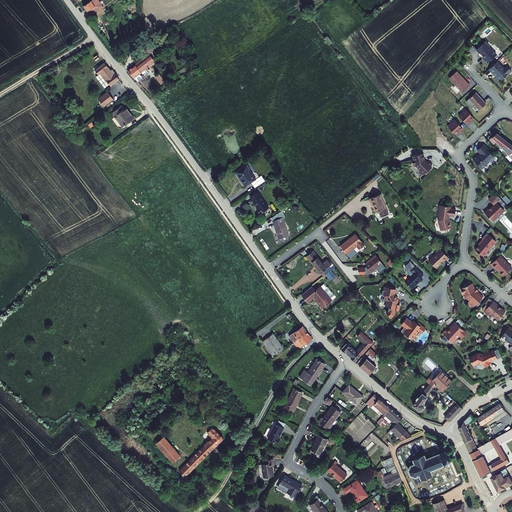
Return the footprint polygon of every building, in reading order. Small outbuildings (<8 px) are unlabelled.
[(102,4),(99,0),(93,0),(85,6),(87,9),(88,11),(89,11),(97,6),(97,7),(102,4)] [(104,6),(102,4),(97,7),(97,6),(89,11),(92,14),(104,6)] [(490,43),(486,39),(477,48),(481,51),(486,56),(485,57),(489,61),(497,54),(497,52),(489,43),(490,43)] [(149,49),(153,55),(159,51),(155,45),(149,49)] [(131,70),(136,77),(138,79),(140,81),(145,78),(145,76),(143,73),(158,63),(153,55),(131,70)] [(506,66),(499,59),(490,68),(495,72),(497,74),(497,75),(501,80),(511,69),(511,67),(508,63),(506,66)] [(111,85),(121,79),(118,75),(114,70),(113,71),(108,63),(98,70),(101,74),(103,73),(111,85)] [(450,74),(464,90),(472,83),(457,67),(450,74)] [(158,78),(164,87),(167,84),(161,76),(158,78)] [(104,106),(114,99),(109,92),(99,98),(104,106)] [(486,103),(476,92),(466,102),(472,107),(474,105),(479,110),(486,103)] [(112,113),(115,116),(125,109),(122,106),(112,113)] [(468,107),(461,113),(470,123),(473,120),(472,119),(474,118),(476,116),(468,107)] [(125,109),(115,116),(123,126),(134,119),(126,108),(125,109)] [(457,117),(450,124),(459,133),(462,130),(461,129),(463,128),(465,126),(457,117)] [(511,144),(497,132),(489,140),(493,144),(496,142),(508,154),(511,152),(511,144)] [(483,167),(492,159),(494,159),(496,157),(496,155),(485,142),(479,148),(483,152),(480,154),(480,153),(476,156),(475,157),(483,167)] [(427,156),(426,152),(415,154),(416,158),(415,159),(416,164),(416,163),(418,163),(422,167),(422,169),(426,173),(428,173),(435,166),(433,164),(435,163),(431,159),(429,161),(427,159),(426,156),(427,156)] [(248,163),(238,171),(248,184),(253,180),(257,176),(248,163)] [(253,180),(258,186),(268,179),(263,172),(257,176),(253,180)] [(261,189),(253,195),(261,206),(260,207),(264,212),(272,204),(261,189)] [(495,218),(502,212),(507,208),(499,200),(501,199),(502,200),(504,198),(498,191),(491,197),(496,203),(494,205),(492,207),(491,206),(487,210),(491,216),(492,215),(495,218)] [(387,207),(381,193),(371,197),(377,211),(387,207)] [(445,228),(455,225),(453,216),(453,213),(458,214),(459,206),(454,206),(454,204),(443,203),(441,217),(445,228)] [(284,216),(275,220),(282,237),(291,233),(284,216)] [(483,251),(486,254),(499,239),(490,231),(485,237),(486,238),(478,247),(481,250),(481,251),(483,252),(483,251)] [(343,244),(349,253),(349,252),(352,255),(367,244),(358,233),(343,244)] [(432,259),(439,267),(446,260),(446,261),(452,256),(444,248),(432,259)] [(334,264),(331,260),(327,263),(317,251),(315,251),(314,250),(311,253),(312,254),(310,256),(327,276),(337,268),(334,264)] [(511,268),(511,262),(503,253),(494,262),(499,267),(500,266),(507,274),(511,268)] [(370,261),(367,264),(373,272),(378,268),(381,271),(386,267),(383,264),(384,263),(379,256),(374,259),(374,258),(370,261)] [(418,269),(408,279),(415,286),(420,281),(421,280),(422,280),(426,276),(418,269)] [(467,286),(462,288),(465,294),(466,293),(468,296),(472,300),(471,301),(471,303),(473,305),(474,304),(475,305),(476,304),(478,305),(486,295),(481,291),(481,290),(480,291),(477,289),(477,288),(477,287),(477,286),(475,283),(475,282),(473,283),(473,281),(469,283),(470,284),(468,285),(467,286)] [(388,293),(388,294),(389,296),(389,297),(391,300),(390,305),(394,305),(393,306),(396,307),(396,306),(398,306),(398,307),(402,308),(404,302),(400,302),(401,297),(399,294),(400,294),(398,292),(399,287),(392,285),(392,284),(390,283),(389,285),(388,284),(387,288),(386,288),(385,293),(388,293)] [(329,295),(325,291),(324,291),(321,294),(318,291),(318,290),(313,294),(312,293),(310,290),(307,292),(304,295),(310,302),(311,302),(316,308),(320,313),(330,305),(325,299),(328,297),(329,295)] [(490,313),(493,312),(500,318),(507,309),(502,305),(501,305),(499,303),(500,302),(496,299),(487,310),(490,313)] [(405,328),(415,336),(422,328),(425,330),(429,327),(424,322),(425,322),(422,320),(421,321),(420,320),(419,322),(416,320),(411,315),(406,321),(409,324),(405,328)] [(460,336),(463,333),(466,336),(470,331),(459,320),(455,325),(455,326),(452,329),(450,327),(447,330),(449,332),(448,334),(450,337),(451,336),(455,340),(459,336),(460,336)] [(290,335),(294,342),(308,331),(304,325),(290,335)] [(386,325),(380,331),(383,335),(389,328),(386,325)] [(511,327),(510,325),(501,337),(511,344),(511,345),(511,327)] [(298,347),(312,337),(308,331),(294,342),(298,347)] [(353,346),(348,342),(343,347),(353,357),(357,361),(374,342),(363,332),(360,335),(366,341),(365,343),(366,344),(358,351),(353,346)] [(279,342),(280,342),(274,333),(263,342),(275,356),(284,348),(279,342)] [(285,349),(291,356),(294,354),(292,351),(293,350),(290,345),(285,349)] [(501,356),(505,354),(500,345),(496,347),(501,356)] [(488,365),(493,362),(492,360),(494,359),(495,360),(501,356),(496,347),(492,349),(492,348),(485,352),(481,351),(480,351),(472,356),(476,363),(480,361),(487,363),(488,365)] [(378,365),(373,361),(372,360),(375,357),(378,353),(372,348),(358,362),(367,370),(371,373),(378,365)] [(317,357),(309,370),(307,368),(302,375),(305,377),(304,378),(313,383),(326,362),(317,357)] [(432,383),(437,387),(439,384),(446,390),(454,380),(443,370),(437,376),(435,374),(432,378),(434,380),(432,383)] [(437,387),(432,383),(420,397),(419,395),(417,397),(419,399),(415,403),(421,408),(424,409),(426,406),(425,403),(427,401),(426,400),(437,387)] [(358,403),(364,396),(350,384),(344,391),(358,403)] [(296,388),(285,408),(294,412),(304,392),(296,388)] [(365,399),(368,403),(377,393),(373,390),(365,399)] [(372,401),(385,413),(391,406),(380,397),(377,393),(368,403),(369,404),(372,401)] [(449,416),(452,419),(453,420),(466,407),(461,403),(452,413),(451,412),(448,415),(449,415),(449,416)] [(505,411),(500,404),(477,418),(482,426),(505,411)] [(385,413),(397,423),(400,421),(404,417),(395,409),(391,406),(385,413)] [(336,407),(327,420),(334,425),(344,412),(336,407)] [(458,428),(458,429),(460,433),(469,454),(478,450),(477,448),(465,425),(469,424),(472,421),(472,419),(471,418),(470,417),(469,416),(464,421),(459,426),(458,427),(458,428)] [(215,434),(211,438),(217,444),(225,435),(209,420),(205,424),(215,434)] [(388,432),(391,436),(396,431),(404,439),(414,435),(400,421),(397,423),(395,425),(388,432)] [(279,437),(285,426),(277,422),(269,438),(278,443),(281,438),(279,437)] [(510,462),(499,446),(511,438),(511,430),(493,440),(477,448),(478,450),(469,454),(472,462),(477,472),(479,476),(480,478),(490,473),(501,467),(510,462)] [(324,435),(317,450),(325,455),(333,440),(324,435)] [(174,459),(176,460),(183,453),(165,436),(158,443),(167,451),(174,459)] [(213,448),(217,444),(211,438),(207,442),(213,448)] [(196,454),(183,467),(181,470),(187,476),(201,461),(213,448),(207,442),(196,454)] [(446,449),(428,458),(427,454),(414,459),(416,463),(414,464),(411,469),(414,475),(418,483),(424,481),(423,479),(429,476),(436,473),(434,470),(452,461),(446,449)] [(269,460),(269,463),(262,464),(264,477),(267,476),(267,477),(277,476),(276,466),(277,466),(276,459),(269,460)] [(382,475),(383,478),(388,490),(405,483),(398,468),(394,459),(385,463),(387,468),(390,467),(392,473),(391,474),(393,479),(387,481),(384,476),(386,475),(385,473),(382,475)] [(332,466),(343,480),(351,474),(340,460),(332,466)] [(511,465),(502,471),(502,472),(490,478),(493,485),(495,488),(497,491),(498,490),(501,489),(511,483),(511,477),(509,472),(511,470),(511,465)] [(302,490),(304,487),(304,486),(286,476),(280,487),(284,490),(285,488),(286,487),(290,490),(299,495),(302,490)] [(347,488),(349,491),(354,488),(361,500),(371,493),(361,479),(347,488)] [(325,499),(322,496),(313,504),(320,511),(333,511),(323,501),(325,499)] [(360,509),(362,511),(364,511),(368,510),(368,511),(382,511),(375,500),(360,509)] [(448,509),(444,500),(432,505),(433,511),(462,511),(465,511),(462,503),(448,509)]
